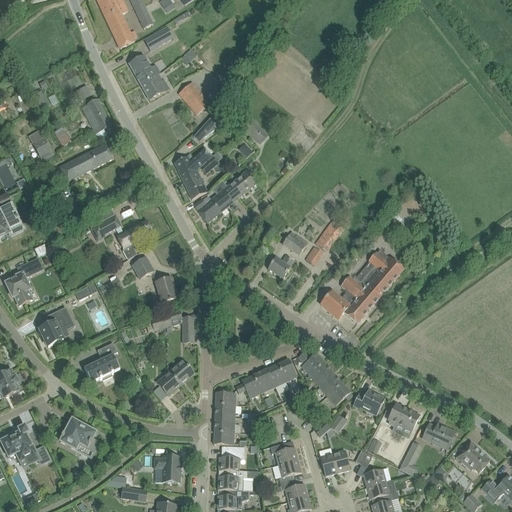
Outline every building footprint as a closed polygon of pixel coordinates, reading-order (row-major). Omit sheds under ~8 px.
[(134,44),(113,0),(96,0),(120,50),(134,44)] [(129,0),(144,30),(153,26),(141,0),(129,0)] [(169,0),(165,0),(160,3),(166,14),(174,8),(169,0)] [(150,52),(173,39),(167,29),(144,42),(150,52)] [(191,62),(197,56),(192,51),(185,56),(191,62)] [(155,78),(148,65),(143,57),(128,65),(140,87),(155,78)] [(155,78),(140,87),(149,102),(169,91),(164,82),(159,84),(155,78)] [(205,98),(214,107),(225,95),(224,94),(228,89),(221,82),(217,87),(216,86),(205,98)] [(178,95),(197,116),(210,105),(191,84),(178,95)] [(35,94),(34,94),(41,109),(48,106),(41,91),(40,91),(39,89),(34,92),(35,94)] [(0,104),(10,119),(26,107),(14,92),(0,102),(0,104)] [(98,137),(99,137),(100,138),(102,138),(104,137),(106,136),(107,137),(114,133),(97,101),(86,106),(87,106),(82,109),(96,136),(96,135),(98,137)] [(203,140),(217,129),(214,127),(215,126),(209,121),(193,138),(199,144),(203,139),(203,140)] [(268,136),(252,121),(243,130),(259,145),(268,136)] [(53,133),(62,148),(70,142),(62,128),(53,133)] [(40,132),(28,138),(32,145),(40,159),(41,159),(42,162),(53,156),(52,153),(43,138),(40,132)] [(59,169),(67,184),(113,160),(105,145),(84,156),(82,150),(73,155),(76,160),(59,169)] [(195,173),(200,169),(208,162),(207,162),(204,156),(188,163),(186,159),(174,164),(181,180),(195,173)] [(200,169),(204,174),(205,176),(218,166),(212,159),(208,162),(200,169)] [(222,183),(218,186),(232,204),(234,203),(233,202),(237,199),(238,200),(257,184),(247,171),(226,188),(222,183)] [(195,173),(181,180),(192,201),(205,195),(195,173)] [(38,176),(29,181),(37,195),(46,191),(38,176)] [(207,225),(232,204),(218,186),(212,193),(216,197),(210,202),(207,200),(203,203),(202,201),(201,201),(193,208),(207,225)] [(24,230),(21,224),(11,205),(0,210),(0,237),(9,234),(11,237),(24,230)] [(53,228),(58,236),(63,234),(64,235),(73,229),(70,224),(72,223),(67,216),(57,222),(58,225),(53,228)] [(96,240),(121,227),(115,216),(103,223),(99,216),(87,223),(96,240)] [(434,220),(430,224),(436,229),(440,224),(434,220)] [(315,244),(327,253),(344,230),(332,221),(315,244)] [(123,252),(128,262),(137,256),(132,247),(154,236),(146,222),(117,237),(124,252),(123,252)] [(282,246),(299,257),(308,244),(292,232),(282,246)] [(305,261),(314,267),(323,254),(313,247),(305,261)] [(349,278),(341,287),(347,293),(342,299),(352,307),(345,316),(356,325),(357,326),(377,302),(381,305),(385,299),(381,296),(403,270),(391,260),(389,259),(379,251),(376,255),(375,254),(368,263),(369,263),(353,282),(349,278)] [(267,271),(283,281),(290,269),(290,268),(294,262),(286,257),(282,263),(275,259),(267,271)] [(131,266),(139,281),(153,273),(145,258),(131,266)] [(27,292),(30,291),(24,279),(43,271),(38,260),(28,265),(30,271),(14,278),(15,280),(5,285),(12,299),(15,298),(19,308),(32,301),(27,292)] [(99,289),(104,297),(122,287),(118,279),(99,289)] [(156,284),(162,304),(177,300),(171,279),(156,284)] [(75,295),(79,302),(91,296),(87,288),(75,295)] [(332,293),(321,306),(337,320),(338,321),(343,314),(349,307),(341,300),(332,293)] [(58,331),(73,324),(64,310),(45,318),(49,326),(39,331),(48,349),(63,341),(58,331)] [(171,327),(169,322),(181,318),(179,313),(168,317),(151,322),(154,332),(171,327)] [(197,336),(196,314),(189,317),(189,319),(183,319),(183,324),(183,345),(193,345),(193,337),(197,336)] [(183,324),(181,319),(181,318),(169,322),(170,323),(171,327),(171,328),(183,324)] [(113,356),(117,354),(113,345),(97,352),(102,362),(84,370),(91,385),(100,381),(102,380),(101,379),(111,375),(111,376),(113,375),(113,374),(120,371),(113,356)] [(298,359),(302,364),(309,359),(304,354),(298,359)] [(300,369),(309,380),(325,365),(316,355),(300,369)] [(288,360),(276,366),(286,386),(298,380),(288,360)] [(183,362),(170,373),(181,386),(194,375),(183,362)] [(309,380),(318,390),(335,376),(325,365),(309,380)] [(276,366),(265,371),(274,391),(286,386),(276,366)] [(3,374),(4,375),(0,377),(0,399),(2,398),(3,400),(12,396),(12,398),(18,395),(18,393),(19,392),(16,386),(19,384),(15,378),(14,378),(11,372),(10,372),(9,371),(3,374)] [(265,371),(253,377),(262,397),(274,391),(265,371)] [(181,386),(170,373),(157,385),(168,397),(181,386)] [(318,390),(327,401),(344,387),(335,376),(318,390)] [(262,397),(253,377),(241,382),(243,385),(235,389),(239,396),(245,393),(250,402),(262,397)] [(344,387),(327,401),(334,409),(345,399),(347,402),(353,397),(344,387)] [(353,407),(359,410),(360,409),(376,417),(385,400),(368,391),(364,398),(358,395),(353,407)] [(216,394),(215,407),(235,408),(235,395),(216,394)] [(271,401),(265,404),(268,410),(273,408),(271,401)] [(388,421),(411,433),(419,417),(396,405),(388,421)] [(215,407),(215,420),(234,421),(235,408),(215,407)] [(329,429),(338,435),(346,423),(338,417),(329,429)] [(215,420),(214,433),(234,434),(234,421),(215,420)] [(96,434),(88,430),(88,429),(80,425),(79,425),(72,421),(63,437),(61,440),(62,440),(60,443),(76,452),(79,446),(87,450),(89,446),(90,446),(92,444),(91,443),(96,434)] [(313,432),(318,437),(328,428),(323,423),(313,432)] [(422,440),(440,448),(441,446),(448,449),(455,434),(437,426),(436,429),(429,425),(422,440)] [(35,453),(32,446),(31,446),(27,439),(28,438),(26,435),(28,434),(25,428),(18,431),(20,433),(9,439),(7,438),(2,440),(1,442),(1,443),(8,458),(16,454),(19,461),(27,458),(30,465),(39,461),(41,465),(49,461),(43,449),(35,453)] [(234,434),(214,433),(213,446),(233,447),(234,434)] [(372,440),(367,451),(374,455),(380,444),(372,440)] [(456,459),(461,463),(471,472),(473,470),(479,475),(490,462),(480,453),(481,452),(470,443),(456,459)] [(275,455),(278,467),(298,462),(294,449),(284,452),(283,445),(270,449),(272,456),(275,455)] [(408,451),(399,470),(407,474),(417,456),(408,451)] [(345,452),(332,455),(337,475),(350,471),(345,452)] [(355,464),(361,466),(367,455),(361,452),(355,464)] [(218,472),(229,473),(239,473),(239,460),(244,461),(244,453),(229,453),(229,459),(219,459),(218,472)] [(337,475),(332,455),(320,459),(325,478),(337,475)] [(367,455),(361,466),(367,469),(372,458),(367,455)] [(162,484),(180,485),(180,477),(181,477),(181,466),(180,466),(181,458),(163,458),(163,460),(154,460),(154,470),(162,471),(162,484)] [(132,467),(136,471),(142,466),(138,462),(132,467)] [(278,480),(280,486),(293,483),(291,477),(301,474),(298,462),(278,467),(281,479),(278,480)] [(363,476),(366,489),(386,483),(382,471),(363,476)] [(218,491),(224,492),(238,492),(242,492),(243,480),(247,480),(247,473),(239,473),(229,473),(228,479),(218,478),(218,491)] [(511,480),(508,477),(497,488),(490,481),(481,491),(494,504),(504,495),(511,502),(511,480)] [(284,491),(288,504),(308,498),(304,486),(295,488),(293,483),(280,486),(282,492),(284,491)] [(379,499),(381,504),(391,502),(394,501),(394,500),(398,499),(396,494),(389,496),(386,483),(366,489),(369,501),(379,499)] [(136,491),(147,493),(147,492),(122,489),(121,500),(145,503),(135,501),(136,491)] [(217,511),(227,511),(237,511),(242,511),(242,503),(248,501),(248,492),(242,492),(238,492),(224,492),(223,498),(217,497),(217,511)] [(36,493),(21,500),(25,507),(39,500),(36,493)] [(462,494),(458,499),(462,504),(467,499),(462,494)] [(462,504),(469,511),(474,511),(481,506),(470,495),(467,499),(462,504)] [(287,511),(306,511),(311,511),(308,498),(288,504),(290,511),(287,511)] [(381,504),(371,507),(372,511),(393,511),(391,502),(381,504)]
